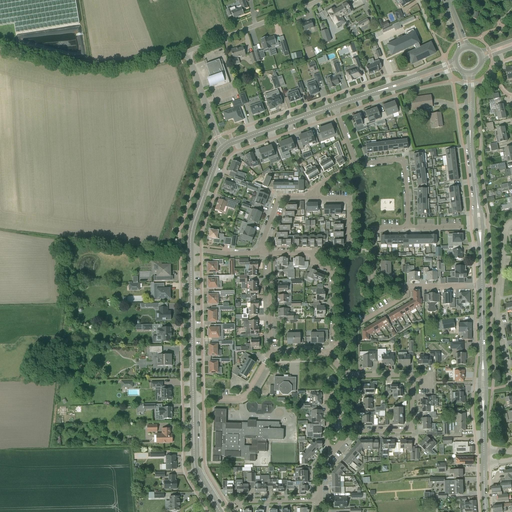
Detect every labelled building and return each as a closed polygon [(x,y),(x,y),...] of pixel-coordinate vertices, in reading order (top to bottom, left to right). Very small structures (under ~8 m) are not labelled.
[(79,23),(75,0),(0,0),(0,25),(14,24),(15,33),(79,23)] [(230,8),(226,10),(229,17),(232,15),(233,19),(244,15),(242,10),(247,8),(244,0),(237,0),(240,6),(237,7),(237,9),(231,12),(230,8)] [(351,12),(349,9),(349,8),(346,3),(342,6),(335,10),(334,8),(327,12),(329,14),(328,14),(332,20),(334,24),(335,24),(337,27),(341,25),(337,19),(346,14),(347,14),(351,12)] [(369,23),(367,19),(358,24),(360,28),(369,23)] [(302,24),(304,31),(313,28),(311,21),(302,24)] [(294,23),(288,24),(292,39),(298,37),(294,23)] [(390,46),(388,47),(391,54),(393,53),(394,55),(414,46),(416,50),(408,53),(409,55),(407,56),(411,63),(412,62),(413,64),(433,54),(433,53),(434,52),(431,45),(429,46),(429,44),(420,48),(418,44),(419,43),(413,30),(405,33),(406,36),(389,44),(390,46)] [(268,38),(267,38),(273,56),(277,54),(274,45),(278,44),(277,39),(275,40),(274,36),(268,38)] [(267,37),(260,39),(264,51),(269,49),(269,51),(268,51),(270,57),(273,56),(267,38),(268,38),(267,37)] [(322,53),(319,46),(314,49),(317,55),(322,53)] [(235,48),(230,50),(232,55),(233,59),(244,56),(244,57),(246,57),(243,47),(235,50),(235,48)] [(361,76),(359,71),(363,70),(359,56),(353,58),(357,69),(350,71),(348,68),(344,69),(346,73),(346,74),(347,77),(349,82),(354,80),(354,79),(361,76)] [(332,61),(337,74),(342,72),(337,59),(332,61)] [(205,65),(206,65),(210,78),(207,79),(209,86),(213,84),(214,89),(230,83),(223,64),(221,64),(219,60),(206,65),(205,65)] [(381,68),(379,60),(373,62),(374,64),(366,67),(368,75),(379,71),(378,69),(381,68)] [(315,81),(314,82),(313,81),(311,82),(310,83),(311,85),(306,86),(308,92),(308,91),(309,91),(310,96),(311,95),(312,96),(314,95),(314,94),(318,93),(315,83),(321,81),(319,74),(313,76),(315,81)] [(326,80),(329,89),(330,89),(330,90),(333,89),(332,88),(333,88),(333,87),(339,84),(338,81),(340,80),(339,75),(335,77),(336,77),(332,78),(326,80)] [(271,78),(275,89),(280,87),(278,80),(277,78),(276,76),(271,78)] [(305,93),(301,82),(297,84),(299,91),(287,95),(289,103),(293,102),(294,102),(296,101),(300,99),(299,95),(300,94),(305,93)] [(266,104),(267,107),(268,107),(270,110),(275,108),(275,107),(278,106),(282,104),(279,95),(277,90),(264,95),(266,99),(267,103),(266,104)] [(239,95),(243,105),(247,103),(244,94),(239,95)] [(406,100),(407,109),(412,108),(412,110),(427,108),(432,107),(431,95),(410,98),(410,100),(406,100)] [(223,113),(226,121),(232,118),(234,119),(235,123),(243,120),(238,108),(242,106),(240,100),(234,102),(236,107),(235,108),(223,113)] [(250,107),(251,112),(253,116),(257,114),(257,115),(260,114),(259,113),(264,112),(261,103),(260,103),(259,100),(249,103),(250,107)] [(490,115),(494,114),(505,111),(503,105),(502,105),(501,100),(490,103),(491,110),(489,111),(490,115)] [(402,114),(400,106),(399,106),(399,107),(396,108),(394,102),(392,103),(392,102),(388,104),(392,115),(398,113),(398,115),(402,114)] [(392,115),(388,104),(383,106),(382,106),(385,112),(382,113),(384,120),(393,117),(392,115)] [(384,120),(382,113),(379,114),(376,108),(374,109),(371,110),(376,123),(384,120)] [(376,123),(371,110),(367,111),(365,112),(367,118),(364,119),(367,126),(376,123)] [(494,114),(495,117),(498,117),(499,120),(506,119),(505,111),(494,114)] [(433,121),(434,128),(442,127),(440,113),(430,114),(431,121),(433,121)] [(367,126),(364,119),(361,120),(359,114),(358,114),(359,115),(353,116),(357,128),(357,127),(362,125),(362,126),(363,126),(363,127),(363,128),(367,126)] [(338,136),(335,130),(333,131),(331,125),(325,127),(329,139),(338,136)] [(329,139),(325,127),(319,129),(321,135),(318,136),(320,142),(329,139)] [(495,133),(496,136),(506,134),(505,127),(497,129),(498,132),(495,133)] [(318,143),(315,137),(313,138),(311,132),(305,134),(308,144),(314,142),(315,144),(318,143)] [(308,144),(305,134),(299,136),(301,142),(298,143),(300,149),(303,148),(302,146),(308,144)] [(506,134),(496,136),(497,143),(507,141),(506,134)] [(298,150),(296,144),(293,145),(291,139),(285,141),(288,151),(289,151),(294,149),(295,151),(298,150)] [(288,151),(285,141),(284,141),(281,142),(282,142),(279,143),(281,149),(278,150),(282,160),(285,159),(283,155),(289,153),(289,151),(288,151)] [(333,145),(334,148),(335,148),(338,155),(334,158),(332,159),(336,165),(338,164),(339,167),(342,166),(342,165),(344,164),(343,162),(345,161),(338,142),(333,145)] [(278,157),(276,151),(273,152),(271,146),(268,147),(268,146),(265,147),(265,148),(268,158),(269,160),(278,157)] [(455,155),(454,150),(451,150),(450,147),(444,148),(445,151),(446,156),(455,155)] [(511,147),(502,149),(504,156),(511,154),(511,147)] [(268,158),(265,148),(259,150),(261,156),(258,157),(261,163),(263,162),(263,160),(268,158)] [(423,159),(422,154),(423,154),(422,150),(416,151),(416,154),(413,155),(414,160),(423,159)] [(255,162),(252,153),(244,156),(245,160),(243,162),(249,168),(252,167),(251,164),(255,162)] [(325,156),(322,157),(330,171),(332,169),(331,168),(334,166),(329,158),(327,159),(325,156)] [(330,171),(322,157),(319,159),(321,162),(319,164),(324,172),(327,171),(328,172),(330,171)] [(237,172),(240,164),(232,161),(228,171),(236,174),(234,179),(243,182),(244,178),(239,177),(241,173),(237,172)] [(318,169),(318,170),(320,173),(322,172),(320,168),(315,161),(313,162),(318,169)] [(310,164),(307,166),(315,180),(318,178),(317,176),(319,175),(314,166),(312,168),(310,164)] [(315,180),(307,166),(304,168),(306,171),(304,172),(309,181),(312,179),(313,181),(315,180)] [(457,175),(446,177),(446,182),(448,182),(449,185),(454,184),(454,181),(458,181),(458,180),(457,175)] [(262,186),(267,188),(268,186),(271,188),(272,181),(270,181),(271,178),(270,178),(270,176),(268,177),(266,176),(265,179),(265,178),(264,181),(262,186)] [(237,187),(238,185),(239,184),(235,183),(230,181),(229,183),(226,182),(225,181),(224,184),(223,185),(222,185),(222,187),(222,188),(222,189),(227,191),(226,192),(231,193),(233,189),(236,191),(237,190),(237,189),(238,188),(237,187)] [(303,181),(298,181),(298,190),(298,192),(303,192),(303,187),(305,187),(306,187),(307,187),(308,187),(308,186),(308,185),(308,184),(306,181),(303,181)] [(251,185),(248,184),(247,188),(246,188),(257,192),(259,188),(251,185)] [(458,192),(458,187),(455,187),(454,184),(449,185),(448,185),(448,188),(446,188),(447,194),(448,194),(449,194),(449,193),(458,192)] [(511,193),(510,194),(511,198),(511,197),(511,186),(508,187),(501,189),(502,192),(511,190),(511,193)] [(266,201),(268,196),(257,192),(255,197),(266,201)] [(264,206),(266,201),(255,197),(252,206),(260,209),(261,205),(264,206)] [(218,212),(222,213),(222,212),(223,212),(225,207),(234,210),(236,204),(239,205),(240,201),(236,199),(235,201),(226,198),(225,202),(219,199),(215,210),(218,211),(218,212)] [(458,217),(458,213),(461,213),(461,212),(460,208),(451,209),(452,214),(451,214),(452,217),(458,217)] [(259,218),(261,213),(251,209),(249,214),(259,218)] [(426,214),(426,210),(417,210),(417,215),(420,215),(420,218),(427,218),(427,214),(426,214)] [(257,224),(259,218),(249,214),(247,220),(248,220),(247,223),(253,226),(255,223),(257,224)] [(253,235),(255,230),(246,227),(245,232),(244,232),(253,236),(253,235)] [(224,235),(218,234),(218,231),(213,230),(213,228),(209,228),(208,228),(208,229),(208,230),(208,231),(209,231),(209,235),(208,235),(207,239),(211,240),(212,239),(213,239),(213,243),(220,244),(220,241),(223,241),(224,235)] [(251,242),(253,236),(253,235),(253,236),(244,232),(245,232),(241,231),(240,233),(243,235),(241,239),(251,242)] [(275,246),(294,246),(294,236),(294,231),(292,231),(292,236),(287,237),(287,238),(277,238),(277,241),(275,241),(275,246)] [(449,239),(449,246),(452,246),(456,246),(456,243),(462,243),(462,238),(463,238),(463,233),(459,233),(459,235),(458,235),(458,234),(457,234),(457,235),(452,235),(452,239),(449,239)] [(317,236),(317,237),(317,243),(317,246),(322,246),(322,242),(325,242),(325,238),(325,237),(321,237),(321,236),(317,236)] [(462,250),(452,250),(452,259),(458,259),(458,260),(461,260),(461,259),(462,259),(462,254),(462,250)] [(282,269),(282,267),(282,258),(278,258),(278,259),(277,259),(277,264),(274,264),(274,271),(283,271),(283,269),(282,269)] [(298,258),(298,267),(299,267),(299,269),(302,269),(307,269),(308,266),(308,262),(304,262),(304,259),(303,259),(303,258),(298,258)] [(245,263),(245,269),(249,269),(257,269),(257,270),(258,269),(258,262),(248,263),(248,259),(239,259),(239,263),(245,263)] [(213,260),(213,263),(207,263),(207,273),(217,273),(217,265),(223,265),(223,260),(213,260)] [(391,273),(391,270),(391,267),(390,267),(390,262),(389,262),(389,261),(382,261),(382,263),(381,263),(381,269),(381,271),(381,277),(382,277),(382,279),(389,279),(389,277),(390,277),(390,273),(391,273)] [(167,276),(170,276),(170,265),(162,266),(162,262),(152,262),(152,272),(156,272),(156,277),(154,277),(154,281),(167,281),(167,276)] [(414,281),(414,272),(414,270),(409,270),(409,267),(409,265),(405,265),(405,267),(405,273),(405,274),(408,274),(409,281),(410,281),(410,282),(411,282),(414,281)] [(423,270),(423,275),(426,275),(426,280),(427,280),(427,281),(428,281),(429,281),(432,281),(432,272),(429,272),(429,270),(428,268),(423,268),(423,270)] [(239,276),(239,279),(247,279),(247,276),(257,276),(257,270),(257,269),(249,269),(245,269),(244,269),(244,276),(239,276)] [(313,280),(314,279),(316,273),(316,272),(311,270),(309,275),(306,273),(303,279),(306,280),(307,278),(313,280)] [(451,278),(447,278),(447,283),(447,284),(458,283),(458,278),(459,278),(459,279),(462,279),(462,278),(466,278),(466,271),(465,271),(455,272),(450,272),(451,278)] [(314,279),(317,280),(322,282),(324,276),(316,273),(314,279)] [(230,275),(213,276),(214,279),(208,279),(208,289),(217,288),(217,284),(219,284),(219,281),(226,281),(226,279),(234,279),(234,275),(230,275)] [(245,289),(246,289),(257,289),(257,282),(248,282),(247,282),(247,279),(239,279),(239,283),(244,283),(245,289)] [(283,292),(283,294),(291,293),(291,290),(288,291),(288,283),(278,284),(278,292),(283,292)] [(169,299),(170,299),(169,289),(164,289),(164,284),(159,284),(153,284),(154,301),(156,301),(161,301),(161,299),(165,299),(165,300),(169,299)] [(316,293),(316,296),(325,296),(325,291),(324,291),(324,290),(318,290),(318,288),(317,288),(311,288),(311,291),(313,291),(313,293),(316,293)] [(244,299),(248,299),(250,299),(250,296),(258,296),(258,289),(257,289),(246,289),(246,295),(241,295),(241,299),(244,299)] [(208,295),(208,304),(218,304),(218,300),(219,300),(219,297),(227,297),(227,295),(234,295),(234,291),(214,292),(214,295),(208,295)] [(291,293),(283,294),(283,295),(278,296),(278,299),(278,302),(278,303),(288,303),(288,297),(291,297),(291,293)] [(449,305),(450,308),(455,308),(455,299),(451,299),(450,293),(442,294),(443,305),(449,304),(449,305)] [(459,293),(459,300),(456,300),(456,310),(462,310),(462,303),(469,303),(469,295),(466,295),(466,293),(459,293)] [(432,312),(431,294),(429,294),(428,295),(423,295),(423,303),(425,303),(428,305),(428,308),(427,309),(427,311),(428,312),(432,312)] [(434,294),(431,294),(432,312),(435,312),(436,311),(436,309),(435,308),(435,305),(438,303),(440,303),(440,294),(435,295),(434,294)] [(313,299),(313,304),(319,304),(319,301),(324,301),(324,300),(325,300),(325,296),(316,296),(316,299),(313,299)] [(421,305),(421,299),(420,299),(413,299),(413,301),(410,302),(415,309),(421,305)] [(415,309),(410,302),(409,303),(406,305),(410,312),(414,310),(415,309)] [(163,307),(163,303),(140,304),(141,308),(158,308),(158,311),(156,311),(156,322),(165,321),(166,321),(166,320),(171,320),(171,312),(168,312),(168,307),(163,307)] [(316,309),(316,312),(325,312),(325,307),(324,307),(324,306),(319,306),(319,304),(313,304),(311,304),(311,307),(313,307),(313,309),(316,309)] [(410,312),(406,305),(401,307),(406,315),(410,312)] [(406,315),(401,307),(397,310),(401,317),(406,315)] [(242,315),(242,318),(248,318),(248,315),(257,315),(257,309),(257,308),(250,308),(249,308),(245,309),(246,315),(242,315)] [(290,320),(293,320),(293,314),(289,314),(289,309),(278,309),(278,317),(284,317),(284,320),(290,320)] [(208,321),(208,322),(217,322),(216,317),(217,317),(217,312),(216,312),(216,310),(208,310),(208,317),(207,318),(208,320),(208,321)] [(401,317),(397,310),(392,313),(397,320),(401,317)] [(397,320),(392,313),(387,316),(388,316),(392,323),(391,323),(393,326),(396,324),(394,322),(397,320)] [(385,317),(380,320),(384,327),(387,326),(388,328),(391,327),(390,324),(389,324),(385,318),(385,317)] [(246,324),(246,328),(257,328),(257,321),(248,321),(248,318),(242,318),(242,320),(242,322),(246,322),(246,324)] [(442,327),(443,330),(455,328),(453,319),(441,321),(442,324),(442,327)] [(384,327),(380,320),(375,323),(380,330),(384,327)] [(380,330),(375,323),(371,326),(375,333),(380,330)] [(463,340),(471,340),(471,323),(463,323),(463,327),(458,327),(458,332),(463,332),(463,340)] [(208,331),(208,335),(208,338),(219,338),(219,333),(220,333),(220,330),(235,330),(235,324),(216,325),(216,328),(208,328),(208,331)] [(375,333),(371,326),(367,328),(366,328),(371,336),(372,335),(375,333)] [(158,337),(155,337),(155,343),(161,343),(161,342),(165,342),(170,342),(170,337),(171,337),(171,335),(171,333),(171,332),(170,332),(170,328),(165,328),(161,328),(161,329),(157,329),(157,336),(158,336),(158,337)] [(257,328),(246,328),(246,331),(245,331),(245,334),(242,334),(242,338),(248,338),(248,335),(250,335),(259,335),(259,328),(257,328)] [(371,336),(366,328),(362,331),(362,341),(368,340),(368,337),(371,336)] [(327,331),(317,331),(317,333),(317,343),(318,343),(318,344),(319,344),(323,344),(323,343),(324,343),(324,340),(328,340),(327,331)] [(251,344),(246,344),(246,347),(241,347),(241,351),(252,351),(252,347),(259,347),(259,344),(260,344),(260,341),(259,341),(259,340),(250,340),(251,344)] [(463,350),(463,342),(455,343),(452,343),(451,343),(451,349),(457,349),(457,351),(463,350)] [(208,352),(208,354),(209,355),(209,356),(217,356),(217,351),(218,351),(218,347),(217,347),(217,344),(209,345),(209,352),(208,352)] [(150,347),(150,353),(158,353),(158,355),(157,355),(158,366),(172,366),(171,355),(161,355),(161,352),(162,352),(162,347),(157,347),(150,347)] [(362,365),(362,369),(371,368),(371,362),(377,362),(377,352),(368,352),(359,352),(359,356),(363,356),(363,362),(362,362),(362,365)] [(435,357),(435,352),(430,352),(430,356),(424,356),(424,355),(419,355),(419,360),(417,360),(418,365),(424,365),(424,366),(431,366),(431,361),(431,357),(435,357)] [(249,371),(250,370),(250,369),(251,369),(255,363),(251,361),(253,358),(249,355),(245,353),(241,359),(243,360),(242,363),(241,363),(240,364),(240,366),(238,369),(236,367),(233,374),(241,378),(243,375),(246,377),(250,371),(249,371)] [(456,353),(456,365),(465,365),(465,358),(466,358),(466,353),(461,353),(456,353)] [(381,355),(381,361),(381,365),(388,365),(388,366),(393,366),(393,354),(381,355)] [(406,366),(406,365),(410,365),(410,360),(410,355),(398,355),(398,361),(398,366),(406,366)] [(208,370),(208,372),(209,372),(209,373),(217,373),(217,368),(218,368),(218,364),(217,364),(217,362),(209,362),(209,369),(208,370)] [(463,379),(464,379),(464,370),(454,371),(455,382),(463,382),(463,379)] [(331,374),(327,378),(333,385),(337,381),(331,374)] [(295,392),(296,378),(288,377),(288,376),(288,375),(287,375),(287,376),(283,375),(283,376),(283,377),(274,377),(274,386),(273,386),(270,386),(270,395),(276,395),(276,391),(279,391),(282,395),(288,395),(292,392),(295,392)] [(151,383),(151,387),(155,387),(156,390),(160,390),(160,393),(162,393),(162,397),(157,397),(157,401),(162,401),(162,400),(167,400),(168,400),(171,400),(171,392),(170,392),(170,389),(165,389),(165,387),(162,387),(162,382),(157,383),(151,383)] [(374,395),(374,385),(362,385),(362,395),(374,395)] [(390,386),(386,387),(387,394),(391,394),(391,391),(393,391),(393,394),(397,394),(397,397),(402,397),(402,390),(401,390),(401,387),(400,386),(398,386),(397,385),(390,385),(390,386)] [(455,399),(454,399),(451,400),(451,405),(453,405),(456,405),(456,404),(465,404),(465,396),(464,396),(464,388),(457,388),(457,393),(455,393),(455,399)] [(310,394),(310,398),(313,398),(313,405),(321,405),(321,393),(314,393),(314,394),(310,394)] [(421,405),(421,407),(430,407),(433,406),(437,406),(437,400),(435,399),(432,399),(432,396),(424,396),(424,399),(422,400),(422,401),(420,401),(420,405),(421,405)] [(362,406),(362,410),(372,410),(372,399),(367,399),(367,398),(364,398),(364,399),(363,399),(363,406),(362,406)] [(268,413),(268,403),(247,403),(247,413),(268,413)] [(163,408),(159,408),(159,415),(158,415),(158,420),(164,420),(164,419),(172,419),(171,407),(163,408)] [(248,420),(248,424),(226,423),(226,410),(214,409),(214,417),(214,431),(216,432),(215,448),(213,448),(213,462),(221,462),(221,456),(224,456),(224,457),(241,457),(241,458),(244,458),(244,461),(255,461),(255,454),(258,454),(258,452),(267,452),(267,443),(266,443),(266,440),(283,440),(283,430),(280,429),(280,425),(256,424),(256,421),(248,420)] [(310,412),(310,416),(312,416),(312,423),(320,422),(320,419),(322,419),(321,410),(311,411),(311,412),(310,412)] [(362,416),(362,423),(366,423),(366,425),(373,425),(376,425),(376,419),(373,419),(373,414),(373,413),(368,413),(368,414),(368,416),(362,416)] [(455,414),(455,419),(455,423),(455,426),(454,426),(454,433),(462,433),(462,431),(465,431),(465,414),(455,414)] [(313,437),(313,438),(321,438),(321,434),(322,434),(322,428),(319,428),(319,424),(307,424),(307,437),(313,437)] [(156,434),(157,443),(172,443),(172,435),(170,435),(170,429),(162,429),(162,434),(156,434)] [(427,437),(423,441),(429,447),(432,450),(436,445),(436,443),(431,439),(430,440),(427,437)] [(388,449),(388,440),(382,441),(383,444),(380,444),(380,453),(383,453),(383,455),(389,455),(388,449)] [(394,440),(388,440),(388,449),(392,449),(392,453),(394,453),(397,452),(397,449),(394,449),(394,440)] [(429,447),(423,441),(419,445),(425,451),(426,450),(430,453),(432,455),(437,455),(432,450),(429,447)] [(322,447),(322,442),(316,442),(314,444),(312,442),(310,444),(317,451),(316,450),(318,447),(322,447)] [(361,452),(361,449),(361,442),(358,443),(353,448),(359,454),(361,452)] [(474,452),(474,446),(468,447),(468,442),(463,442),(454,442),(455,448),(454,448),(454,455),(456,455),(456,452),(460,452),(460,453),(464,453),(463,453),(465,453),(468,452),(469,452),(469,453),(474,452)] [(317,451),(310,444),(310,445),(307,449),(314,455),(317,451)] [(356,458),(359,454),(353,448),(349,452),(356,458)] [(314,455),(307,449),(304,453),(303,452),(303,453),(310,459),(314,455)] [(352,462),(356,458),(349,452),(346,457),(352,462)] [(310,459),(303,453),(301,455),(303,457),(301,459),(302,465),(307,465),(307,461),(309,458),(310,459)] [(175,463),(175,456),(166,456),(166,469),(176,469),(176,463),(175,463)] [(349,467),(352,462),(346,457),(342,461),(346,464),(349,467)] [(340,463),(336,467),(343,473),(347,469),(344,466),(340,463)] [(340,476),(343,473),(336,467),(331,473),(331,477),(340,476)] [(295,477),(299,477),(307,477),(308,476),(308,473),(307,473),(307,471),(304,471),(304,468),(297,468),(295,468),(295,477)] [(169,475),(169,481),(164,481),(165,489),(177,489),(176,482),(175,482),(175,475),(169,475)] [(295,486),(299,486),(305,486),(305,483),(307,483),(307,482),(308,482),(308,479),(307,479),(307,477),(299,477),(299,479),(295,479),(295,486)] [(269,490),(269,480),(266,480),(264,480),(264,478),(260,478),(260,484),(260,493),(266,493),(266,490),(269,490)] [(272,479),(269,480),(269,490),(272,489),(272,492),(278,492),(278,484),(278,480),(272,480),(272,479)] [(281,484),(278,484),(278,492),(284,492),(284,489),(287,489),(287,486),(287,483),(287,480),(281,480),(281,484)] [(227,490),(227,493),(233,493),(233,488),(232,485),(227,485),(227,481),(223,481),(223,490),(227,490)] [(500,483),(500,485),(492,486),(493,493),(501,492),(501,489),(511,488),(511,482),(500,483)] [(307,486),(305,486),(299,486),(299,495),(305,495),(305,492),(308,492),(307,486)] [(176,511),(176,510),(179,510),(179,497),(170,497),(170,511),(173,511),(176,511)] [(334,497),(334,507),(339,507),(347,507),(347,497),(334,497)] [(464,509),(469,509),(476,508),(475,501),(468,501),(468,505),(464,506),(461,506),(461,509),(464,509)] [(511,503),(494,505),(494,511),(502,511),(506,511),(507,511),(506,507),(511,507),(511,503)]
